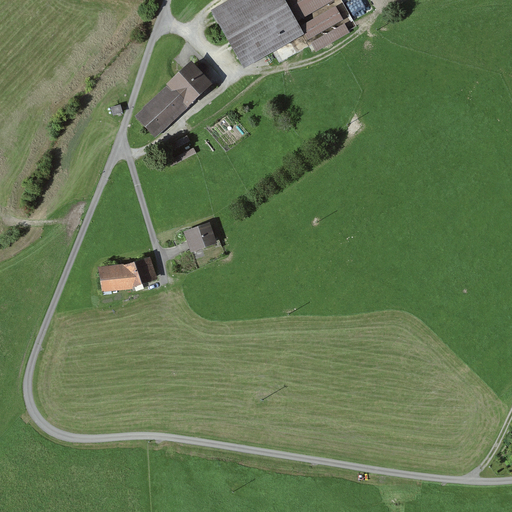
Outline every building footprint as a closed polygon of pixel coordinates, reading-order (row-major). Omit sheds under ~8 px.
[(279,0),(241,0),(217,13),(244,64),(298,35),(279,0)] [(289,0),(299,18),(331,0),(289,0)] [(364,0),(357,0),(346,5),(350,14),(368,6),(364,0)] [(346,32),(336,11),(307,26),(318,47),(346,32)] [(211,85),(192,64),(169,85),(189,106),(211,85)] [(189,106),(169,85),(135,116),(155,137),(189,106)] [(210,224),(185,232),(192,252),(217,244),(210,224)] [(149,259),(130,266),(133,289),(157,280),(149,259)] [(130,266),(100,269),(102,293),(133,289),(130,266)]
